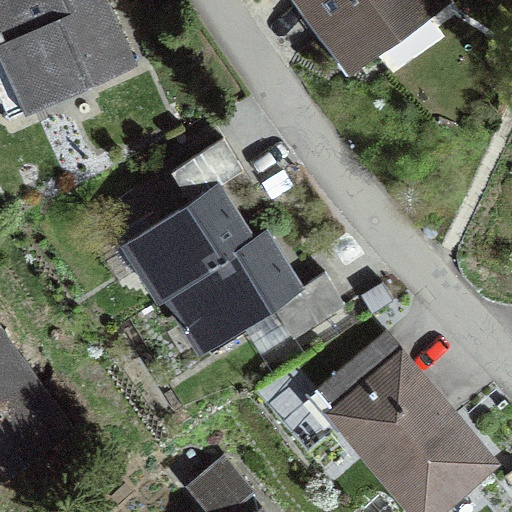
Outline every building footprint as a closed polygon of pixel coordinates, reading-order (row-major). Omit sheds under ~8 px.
[(0,0),(0,38),(3,38),(88,0),(0,0)] [(134,61),(106,0),(88,0),(3,38),(33,106),(134,61)] [(313,0),(350,51),(421,1),(420,0),(313,0)] [(127,239),(161,294),(250,240),(215,185),(242,168),(223,137),(172,169),(191,200),(127,239)] [(298,288),(263,232),(168,290),(204,347),(274,303),(293,334),(344,302),(325,271),(298,288)] [(0,327),(0,477),(71,427),(0,327)] [(383,333),(304,401),(325,425),(340,412),(424,511),(485,459),(402,362),(405,359),(383,333)] [(223,458),(192,483),(215,511),(220,511),(249,489),(223,458)]
